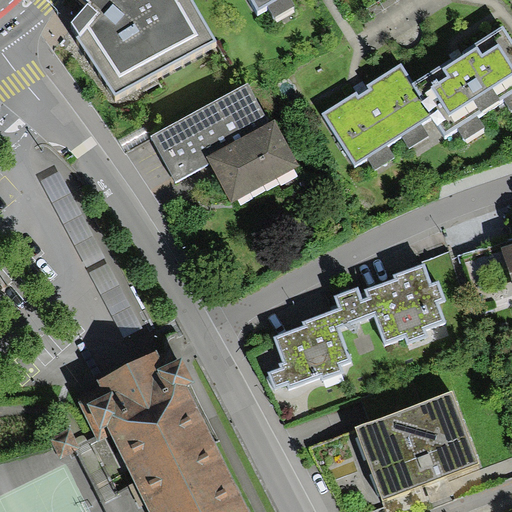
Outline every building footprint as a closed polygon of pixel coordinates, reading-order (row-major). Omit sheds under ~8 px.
[(84,21),(65,43),(111,112),(216,57),(184,0),(79,0),(70,10),(84,21)] [(239,0),(257,26),(291,0),(239,0)] [(409,71),(329,119),(361,172),(439,124),(453,148),(511,111),(511,42),(509,37),(421,91),(409,71)] [(265,92),(166,143),(189,187),(225,168),(242,203),(305,171),(265,92)] [(60,161),(37,174),(116,314),(139,301),(60,161)] [(511,242),(498,247),(511,291),(511,242)] [(426,290),(417,268),(388,279),(389,283),(360,294),(364,305),(355,308),(350,295),(330,302),(336,316),(269,342),(280,370),(264,376),(269,390),(283,384),(285,389),(312,379),(314,384),(336,376),(332,368),(345,363),(333,333),(368,319),(379,348),(398,340),(401,348),(420,340),(417,334),(438,326),(430,306),(440,302),(433,287),(426,290)] [(236,511),(177,392),(186,388),(175,365),(157,374),(150,360),(70,399),(92,441),(106,434),(144,511),(236,511)] [(483,475),(450,394),(352,432),(309,449),(334,511),(427,511),(455,501),(450,488),(483,475)] [(66,434),(47,444),(51,451),(58,464),(74,455),(77,454),(66,434)] [(91,508),(105,504),(95,470),(81,474),(91,508)]
